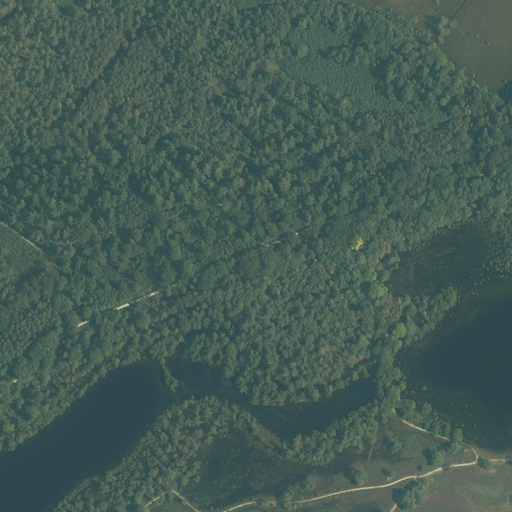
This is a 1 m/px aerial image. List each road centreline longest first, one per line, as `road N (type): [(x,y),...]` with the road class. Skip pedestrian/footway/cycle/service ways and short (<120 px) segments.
road 1 (track): [(0,396),(88,320),(329,221),(466,185),(492,160),(511,156)]
road 2 (unknown): [(511,138),(475,163),(347,174),(139,230),(84,233),(53,260)]
road 3 (track): [(338,218),(387,352),(392,409),(472,449),(474,463)]
road 4 (track): [(161,0),(0,184)]
